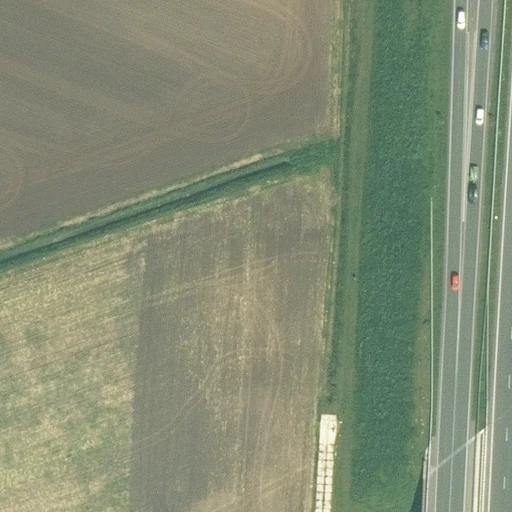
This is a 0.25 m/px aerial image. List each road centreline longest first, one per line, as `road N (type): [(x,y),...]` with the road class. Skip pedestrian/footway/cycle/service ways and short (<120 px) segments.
road 1 (trunk): [(486,0),(453,427)]
road 2 (trunk): [(458,0),(453,427)]
road 3 (trunk): [(502,511),(511,316)]
